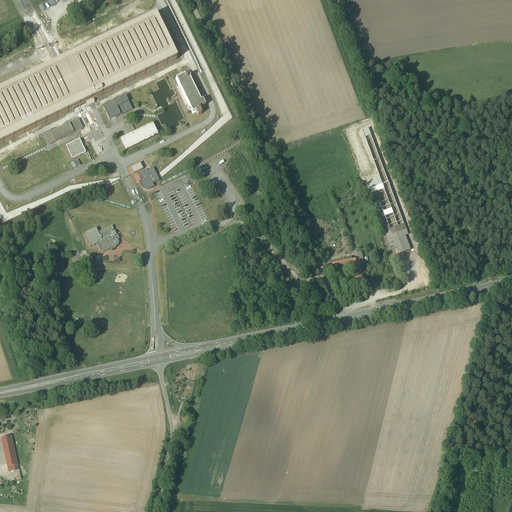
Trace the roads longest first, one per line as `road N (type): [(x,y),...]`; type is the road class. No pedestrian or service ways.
road 1 (unclassified): [(190,0),(342,319)]
road 2 (secondary): [(156,359),(342,319)]
road 3 (secondary): [(342,319),(511,283)]
road 4 (secondary): [(0,393),(156,359)]
road 5 (unclassified): [(156,511),(173,437),(156,359)]
